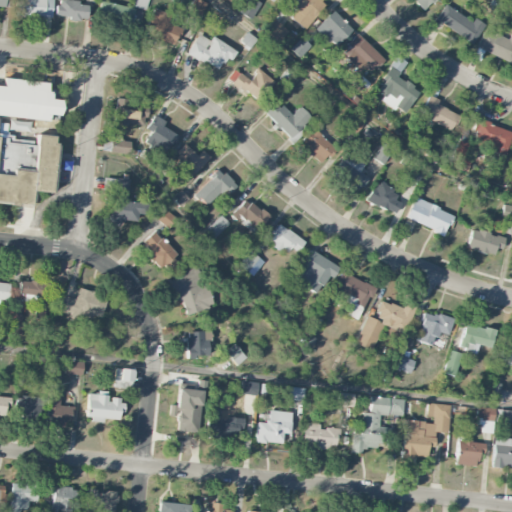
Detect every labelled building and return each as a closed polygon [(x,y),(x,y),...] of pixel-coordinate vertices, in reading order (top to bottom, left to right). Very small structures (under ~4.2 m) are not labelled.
[(16,0),(16,16),(52,18),(52,0),(16,0)] [(88,3),(72,3),(72,0),(57,0),(57,5),(55,5),(55,18),(87,19),(88,3)] [(148,0),(132,0),(131,6),(145,10),(148,0)] [(201,15),(206,3),(198,0),(192,0),(188,10),(201,15)] [(245,0),(238,12),(250,19),(260,3),(254,0),(245,0)] [(290,17),(302,29),(325,5),(319,0),(295,0),(290,6),(295,11),(290,17)] [(413,0),(424,10),(433,0),(413,0)] [(96,20),(131,28),(136,10),(101,1),(96,20)] [(471,44),(484,25),(474,19),(471,23),(444,4),(434,19),(471,44)] [(179,28),(166,24),(170,14),(154,9),(144,35),(173,46),(179,28)] [(315,29),(334,48),(351,29),(332,11),(315,29)] [(288,32),(274,19),(263,31),(277,44),(288,32)] [(476,50),(511,60),(511,35),(508,34),(507,37),(483,30),(476,50)] [(211,37),(209,40),(197,34),(187,54),(218,70),(225,57),(231,60),(236,51),(211,37)] [(370,72),(383,59),(357,35),(340,53),(359,70),(363,66),(370,72)] [(290,49),(299,58),(310,46),(300,38),(290,49)] [(406,62),(397,57),(373,94),(404,114),(419,91),(397,77),(406,62)] [(227,78),(257,104),(274,83),(257,68),(248,80),(235,69),(227,78)] [(0,202),(31,206),(33,191),(51,193),(57,137),(36,134),(35,141),(5,138),(7,124),(0,122),(0,116),(47,121),(48,115),(59,116),(60,100),(48,99),(49,83),(3,78),(3,85),(0,84),(0,202)] [(457,114),(436,105),(438,100),(428,95),(419,117),(450,130),(457,114)] [(124,130),(124,124),(145,125),(145,107),(131,106),(132,99),(115,98),(114,129),(124,130)] [(291,115),(274,98),(261,111),(289,138),(309,117),(299,107),(291,115)] [(363,124),(352,114),(344,123),(355,133),(363,124)] [(165,155),(176,134),(162,127),(165,121),(153,115),(145,130),(150,132),(144,144),(165,155)] [(505,152),(511,131),(476,121),(470,141),(505,152)] [(297,146),(318,165),(334,148),(312,128),(297,146)] [(109,153),(127,154),(128,141),(110,140),(109,153)] [(465,157),(469,144),(459,141),(449,167),(467,173),(472,159),(465,157)] [(393,150),(385,143),(374,156),(382,163),(393,150)] [(201,150),(196,155),(185,144),(171,159),(191,177),(209,157),(201,150)] [(359,173),(363,164),(345,156),(334,179),(360,191),(367,177),(359,173)] [(192,194),(205,207),(222,189),(227,194),(236,186),(219,168),(192,194)] [(126,201),(128,180),(104,177),(103,189),(111,189),(106,226),(118,227),(119,220),(136,222),(137,214),(144,215),(145,204),(126,201)] [(375,181),(365,200),(394,214),(399,203),(394,200),(397,192),(375,181)] [(255,231),(268,218),(246,198),(233,211),(255,231)] [(443,234),(451,213),(414,198),(405,219),(443,234)] [(503,218),(511,218),(511,206),(503,206),(503,218)] [(154,218),(167,228),(175,218),(163,208),(154,218)] [(202,232),(211,241),(228,224),(220,215),(202,232)] [(304,242),(279,224),(267,241),(285,254),(290,248),(296,252),(304,242)] [(504,238),(472,229),(466,249),(493,256),(495,248),(501,250),(504,238)] [(147,256),(158,268),(162,264),(167,270),(179,258),(153,231),(141,243),(150,253),(147,256)] [(319,295),(336,266),(309,250),(292,279),(319,295)] [(238,266),(253,276),(263,261),(248,251),(238,266)] [(185,315),(208,308),(198,270),(167,279),(174,302),(181,300),(185,315)] [(356,302),(355,304),(365,309),(375,288),(342,271),(332,291),(356,302)] [(8,283),(0,282),(0,304),(0,300),(8,300),(8,283)] [(100,317),(106,297),(77,289),(75,299),(62,296),(58,312),(90,320),(91,315),(100,317)] [(380,300),(373,322),(405,332),(412,310),(380,300)] [(425,311),(416,341),(432,346),(436,332),(448,335),(452,320),(425,311)] [(28,315),(12,315),(11,333),(27,334),(28,315)] [(355,344),(371,351),(382,323),(366,317),(355,344)] [(474,353),(476,345),(490,348),(494,331),(464,324),(458,349),(474,353)] [(207,356),(207,340),(202,340),(202,332),(186,332),(186,357),(207,356)] [(511,340),(503,339),(499,360),(507,361),(505,373),(511,373),(511,340)] [(245,358),(234,344),(224,352),(236,366),(245,358)] [(455,376),(460,353),(448,351),(443,374),(455,376)] [(414,361),(399,356),(394,368),(409,374),(414,361)] [(82,375),(83,362),(66,361),(65,374),(82,375)] [(112,388),(131,389),(133,370),(114,368),(112,388)] [(240,394),(256,395),(257,382),(240,381),(240,394)] [(286,400),(303,401),(303,388),(287,387),(286,400)] [(200,390),(177,389),(176,406),(169,405),(169,416),(177,417),(176,432),(197,433),(200,390)] [(352,407),(353,394),(337,393),(335,406),(352,407)] [(118,421),(119,412),(121,412),(121,398),(108,397),(108,395),(87,394),(86,419),(118,421)] [(10,398),(0,396),(0,420),(2,421),(4,407),(9,407),(10,398)] [(14,416),(40,417),(41,397),(15,396),(14,416)] [(403,399),(370,396),(368,413),(361,412),(360,433),(352,432),(351,452),(362,452),(362,447),(376,449),(379,415),(401,417),(403,399)] [(45,426),(63,426),(63,419),(71,420),(72,407),(59,406),(59,400),(46,399),(45,426)] [(449,405),(427,403),(426,416),(433,417),(432,423),(404,420),(401,457),(426,459),(427,447),(433,447),(434,432),(447,433),(449,405)] [(493,408),(476,407),(476,418),(481,418),(480,433),(492,433),(493,408)] [(219,418),(220,410),(206,409),(205,437),(240,438),(241,419),(219,418)] [(256,422),(255,442),(281,444),(282,433),(289,434),(290,412),(267,411),(267,423),(256,422)] [(511,411),(496,411),(496,423),(511,423),(511,411)] [(336,449),(337,429),(319,428),(319,424),(303,423),(302,448),(336,449)] [(511,468),(511,438),(493,438),(492,468),(511,468)] [(456,441),(455,465),(476,466),(476,454),(484,454),(484,442),(456,441)] [(9,510),(27,511),(27,501),(35,502),(36,483),(10,482),(9,510)] [(72,511),(73,487),(50,486),(50,497),(45,497),(44,510),(72,511)] [(115,511),(116,492),(87,491),(86,510),(115,511)] [(156,511),(187,511),(187,504),(157,503),(156,511)]
